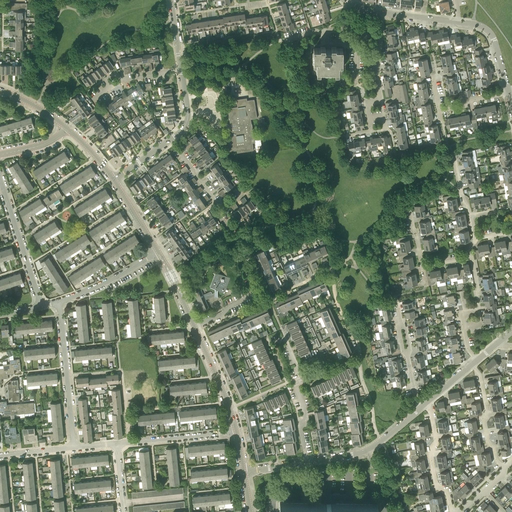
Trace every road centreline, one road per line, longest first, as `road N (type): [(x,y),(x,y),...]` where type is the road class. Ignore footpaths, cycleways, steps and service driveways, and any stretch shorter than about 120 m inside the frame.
road 1 (residential): [(303,382),(268,301),(332,267)]
road 2 (residential): [(73,447),(59,300)]
road 3 (residential): [(40,306),(0,179)]
road 4 (residential): [(452,511),(435,484),(427,401)]
